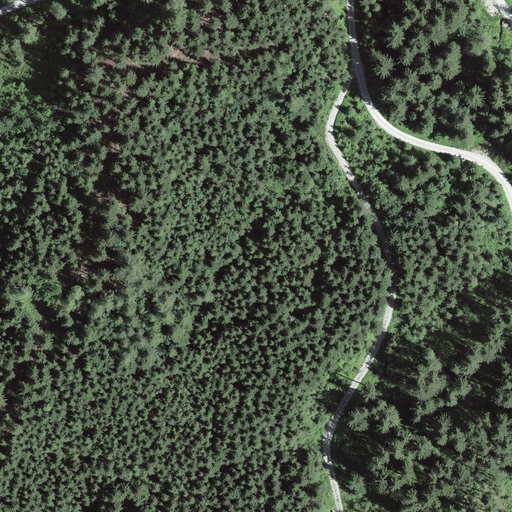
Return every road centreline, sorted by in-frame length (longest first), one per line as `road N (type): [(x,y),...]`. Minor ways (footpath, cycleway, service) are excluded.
road 1 (track): [(347,511),(327,454),(329,428),(382,335),(392,284),(379,223),(332,148),(330,116),(355,68)]
road 2 (track): [(511,208),(500,178),(469,154),(394,132),(367,103),(355,68),(350,0)]
